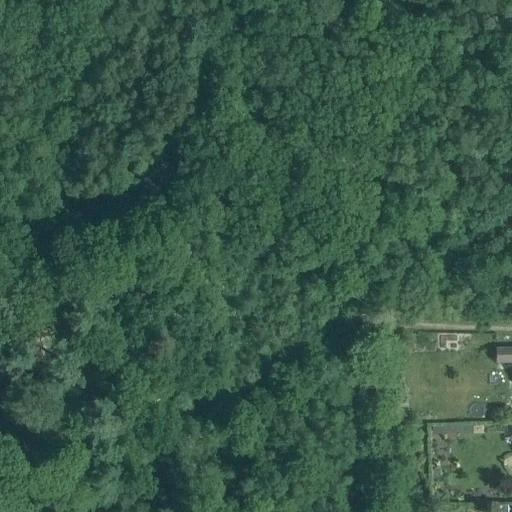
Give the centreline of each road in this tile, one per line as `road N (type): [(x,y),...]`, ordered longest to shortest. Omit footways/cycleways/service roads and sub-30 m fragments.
road 1 (tertiary): [(0,228),(108,208),(170,167),(202,123),(245,0)]
road 2 (track): [(323,244),(403,0)]
